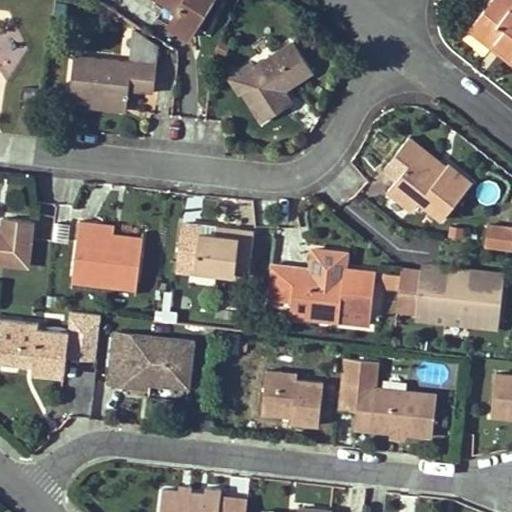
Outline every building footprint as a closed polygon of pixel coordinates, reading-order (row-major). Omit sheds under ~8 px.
[(213,0),(165,0),(167,1),(157,19),(166,24),(170,18),(194,32),(213,0)] [(511,0),(499,0),(501,1),(491,12),(486,9),(472,27),(493,44),(497,39),(506,47),(503,52),(511,59),(511,0)] [(491,12),(501,1),(499,0),(492,0),(486,9),(491,12)] [(194,32),(170,18),(166,24),(190,38),(194,32)] [(0,71),(32,54),(16,25),(0,33),(0,71)] [(130,88),(155,90),(160,45),(135,29),(132,60),(76,54),(71,96),(91,98),(129,101),(130,88)] [(506,47),(497,39),(493,44),(503,52),(506,47)] [(251,61),(229,76),(241,93),(244,92),(262,119),(291,99),(281,84),(286,79),(291,86),(313,70),(293,40),(254,65),(251,61)] [(23,87),(21,106),(39,108),(41,89),(23,87)] [(128,109),(129,101),(91,98),(91,105),(128,109)] [(420,200),(443,219),(473,182),(449,163),(447,166),(441,173),(419,155),(424,148),(411,137),(384,169),(397,180),(388,192),(412,210),(420,200)] [(419,155),(441,173),(447,166),(424,148),(419,155)] [(0,262),(29,265),(34,220),(2,216),(1,231),(0,230),(0,262)] [(74,273),(138,282),(142,239),(114,236),(95,233),(96,221),(81,220),(74,273)] [(115,223),(96,221),(95,233),(114,236),(115,223)] [(511,248),(511,222),(486,221),(484,247),(511,248)] [(196,268),(250,274),(255,230),(241,229),(240,237),(217,234),(201,233),(202,224),(181,222),(177,270),(196,272),(196,268)] [(218,227),(217,234),(240,237),(241,229),(218,227)] [(298,249),(296,267),(329,271),(330,266),(331,252),(298,249)] [(423,264),(422,272),(504,280),(505,271),(423,264)] [(342,309),(372,312),(377,271),(345,268),(330,266),(329,271),(296,267),(290,315),(341,320),(342,309)] [(422,272),(401,270),(397,310),(417,312),(422,272)] [(500,320),(504,280),(422,272),(417,312),(500,320)] [(372,312),(342,309),(341,320),(371,323),(372,312)] [(499,328),(500,320),(417,312),(417,321),(499,328)] [(35,371),(66,374),(67,356),(69,333),(39,330),(40,324),(0,319),(0,353),(37,358),(36,366),(35,371)] [(69,333),(67,356),(97,359),(100,329),(70,327),(69,333)] [(151,387),(188,392),(194,346),(119,337),(113,389),(129,391),(130,380),(151,382),(151,387)] [(0,361),(36,366),(37,358),(0,353),(0,361)] [(393,431),(407,433),(435,436),(439,394),(409,391),(385,388),(363,386),(366,359),(344,357),(341,387),(341,388),(362,391),(360,409),(359,427),(393,431)] [(318,427),(318,420),(322,385),(297,383),(298,375),(267,372),(262,414),(293,418),(292,424),(318,427)] [(511,375),(498,373),(493,415),(511,417),(511,375)] [(151,382),(130,380),(129,391),(150,394),(151,387),(151,382)] [(341,388),(339,407),(360,409),(362,391),(341,388)] [(407,433),(393,431),(392,438),(406,441),(407,433)] [(179,485),(178,491),(190,493),(191,486),(179,485)] [(203,494),(190,493),(178,491),(162,490),(159,511),(218,511),(220,488),(204,487),(203,494)]
